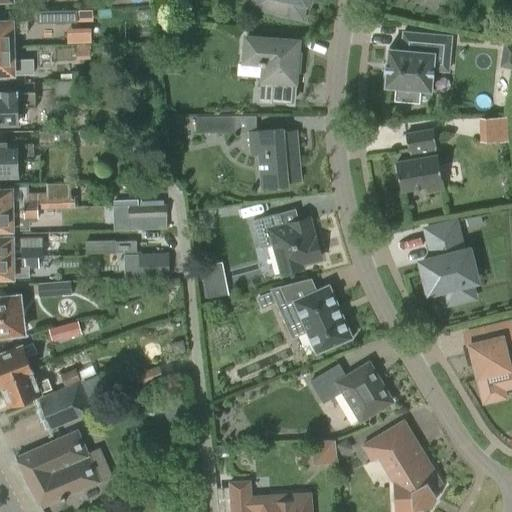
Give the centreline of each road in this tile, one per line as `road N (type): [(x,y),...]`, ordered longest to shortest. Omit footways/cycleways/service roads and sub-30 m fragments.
road 1 (residential): [(350,0),(336,104),(355,235),(406,350),(450,419),(511,484)]
road 2 (unknown): [(213,511),(188,235)]
